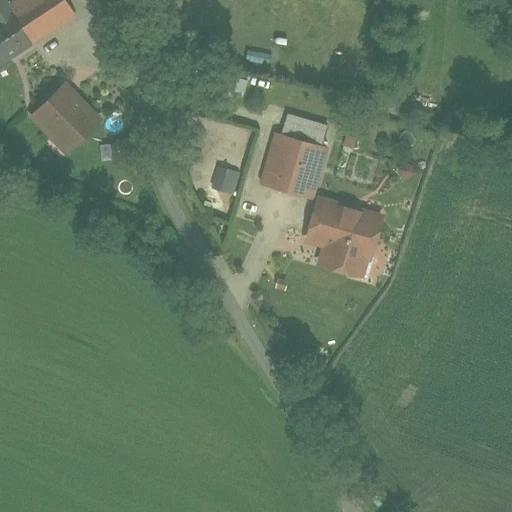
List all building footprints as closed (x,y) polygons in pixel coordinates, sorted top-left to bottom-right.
[(0,0),(0,64),(41,39),(18,2),(14,4),(12,0),(0,0)] [(72,0),(20,0),(18,2),(41,39),(81,15),(72,0)] [(108,119),(69,81),(37,113),(75,152),(108,119)] [(294,112),(289,132),(328,142),(333,123),(294,112)] [(289,132),(282,130),(269,179),(320,194),(334,144),(328,142),(289,132)] [(244,171),(223,164),(216,183),(238,190),(244,171)] [(395,216),(323,195),(311,235),(333,241),(325,266),(372,279),(383,244),(387,245),(395,216)]
